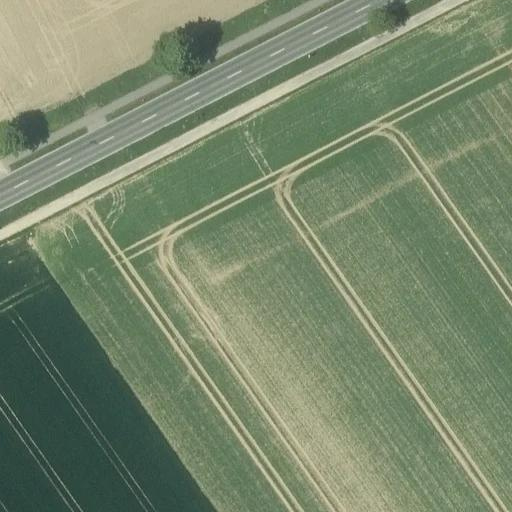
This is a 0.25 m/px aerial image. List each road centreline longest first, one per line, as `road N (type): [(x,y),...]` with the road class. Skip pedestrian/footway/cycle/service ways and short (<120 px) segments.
road 1 (track): [(462,0),(0,239)]
road 2 (secondary): [(385,0),(0,197)]
